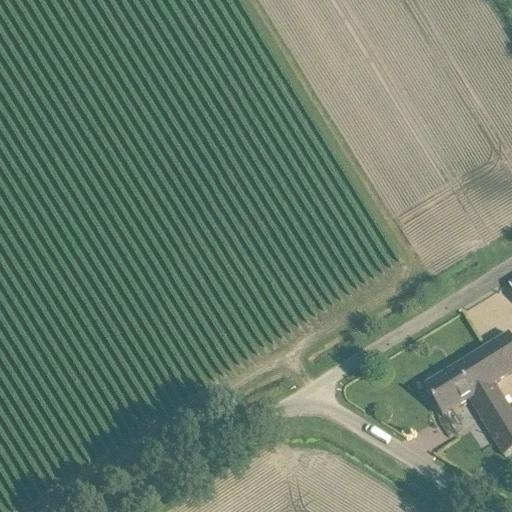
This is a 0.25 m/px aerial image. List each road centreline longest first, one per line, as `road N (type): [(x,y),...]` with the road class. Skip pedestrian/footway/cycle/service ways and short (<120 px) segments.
road 1 (unclassified): [(125,511),(304,393),(499,511)]
road 2 (track): [(304,393),(511,263)]
